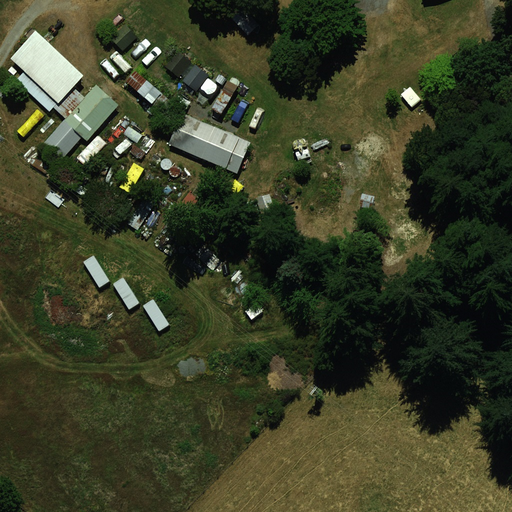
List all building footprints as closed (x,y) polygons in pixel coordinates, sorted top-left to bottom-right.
[(248,8),(234,21),(249,35),(258,27),(249,18),(253,14),(248,8)] [(393,55),(390,29),(375,30),(376,43),(355,46),(356,59),(393,55)] [(79,78),(34,34),(10,58),(55,102),(79,78)] [(166,68),(177,77),(189,63),(178,53),(166,68)] [(177,94),(149,65),(129,83),(157,113),(177,94)] [(195,65),(183,81),(196,91),(208,75),(195,65)] [(72,160),(118,104),(92,83),(47,139),(72,160)] [(250,142),(182,113),(169,144),(237,172),(250,142)] [(109,144),(99,135),(75,160),(85,169),(109,144)] [(314,158),(308,137),(291,142),(297,163),(314,158)] [(145,168),(134,162),(119,191),(129,197),(145,168)] [(131,203),(111,190),(95,214),(115,228),(131,203)] [(280,212),(271,192),(251,201),(261,221),(280,212)] [(157,200),(145,193),(126,223),(138,230),(157,200)] [(231,266),(207,245),(194,259),(218,280),(231,266)]
